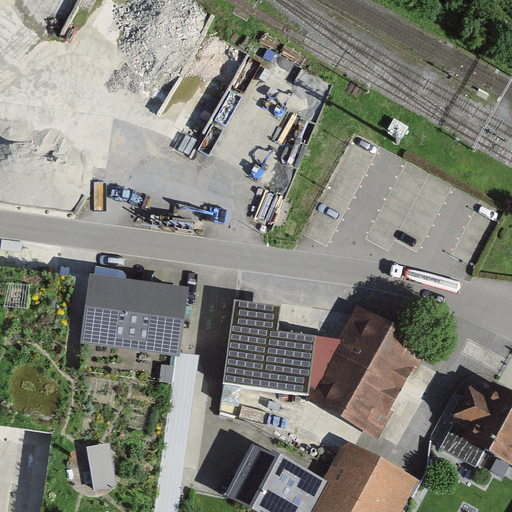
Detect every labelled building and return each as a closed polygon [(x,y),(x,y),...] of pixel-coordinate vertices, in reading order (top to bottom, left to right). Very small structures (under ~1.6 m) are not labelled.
[(0,344),(59,352),(69,277),(3,268),(0,291),(0,344)] [(183,350),(190,285),(91,275),(84,340),(183,350)] [(264,312),(223,307),(213,388),(298,398),(305,338),(262,333),(264,312)] [(375,440),(424,356),(355,317),(307,401),(375,440)] [(164,374),(165,352),(83,349),(82,391),(155,393),(156,374),(164,374)] [(145,460),(163,462),(171,399),(45,384),(37,452),(144,465),(145,460)] [(454,449),(506,477),(511,466),(511,399),(483,384),(475,399),(463,393),(447,421),(464,430),(454,449)] [(306,511),(320,486),(240,447),(214,500),(239,511),(306,511)] [(399,511),(413,485),(344,450),(312,511),(399,511)]
